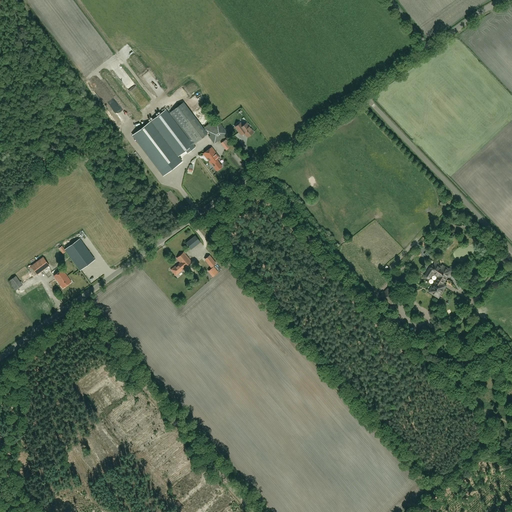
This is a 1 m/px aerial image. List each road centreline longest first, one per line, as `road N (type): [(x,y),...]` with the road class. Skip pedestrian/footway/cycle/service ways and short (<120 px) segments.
road 1 (tertiary): [(0,357),(364,95)]
road 2 (track): [(74,302),(251,511)]
road 3 (unclassified): [(511,251),(364,95)]
